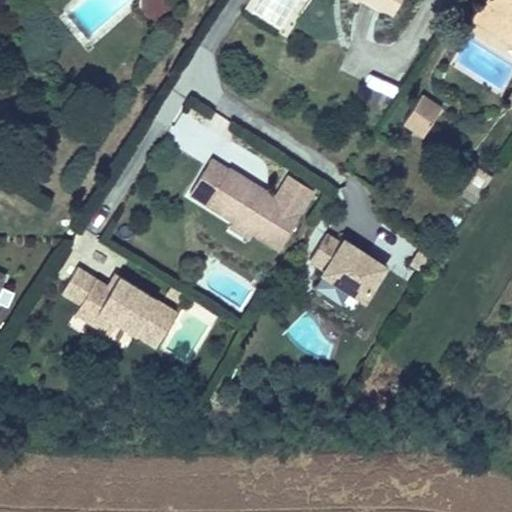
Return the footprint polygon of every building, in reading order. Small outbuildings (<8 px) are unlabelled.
[(138,0),(137,14),(149,25),(165,9),(166,0),(138,0)] [(391,16),(402,0),(385,0),(380,8),(391,16)] [(511,0),(479,0),(469,17),(511,44),(511,0)] [(422,136),(440,110),(421,96),(401,122),(422,136)] [(477,198),(491,174),(477,166),(463,190),(477,198)] [(305,213),(234,167),(210,203),(236,220),(238,218),(258,230),(256,232),(282,249),(305,213)] [(258,230),(238,218),(236,220),(233,225),(253,237),(256,232),(258,230)] [(367,300),(389,266),(347,239),(344,243),(329,234),(313,259),(328,269),(325,273),(367,300)] [(177,314),(120,277),(112,288),(108,286),(79,266),(62,293),(80,305),(75,314),(109,335),(116,324),(155,348),(177,314)] [(112,288),(120,277),(116,274),(108,286),(112,288)] [(261,291),(266,283),(262,280),(258,277),(252,285),(261,291)]
